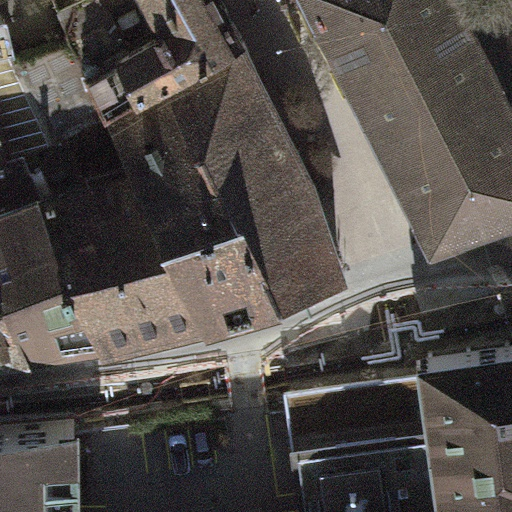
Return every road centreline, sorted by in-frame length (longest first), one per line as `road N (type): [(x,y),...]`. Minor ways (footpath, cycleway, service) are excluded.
road 1 (residential): [(434,317),(241,368),(0,393)]
road 2 (residential): [(434,317),(284,0)]
